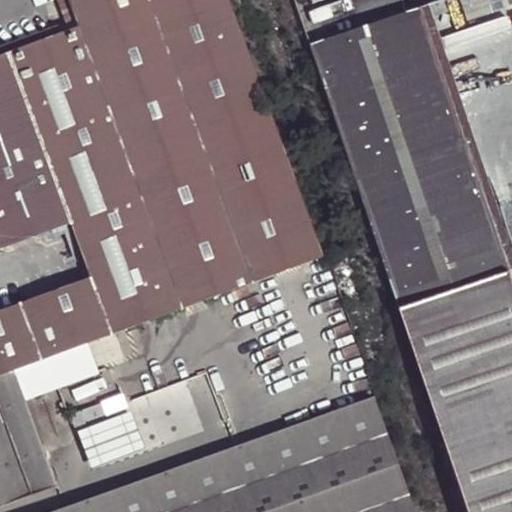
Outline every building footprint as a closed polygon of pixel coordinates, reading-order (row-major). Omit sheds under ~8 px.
[(323,258),(229,0),(69,0),(80,28),(0,56),(0,249),(49,232),(69,225),(89,279),(70,287),(46,295),(18,306),(0,312),(0,379),(14,374),(94,344),(323,258)] [(446,0),(432,4),(437,19),(467,8),(464,0),(446,0)] [(511,270),(511,241),(437,19),(432,4),(423,8),(511,270)] [(423,8),(311,45),(376,238),(400,309),(505,273),(511,270),(423,8)] [(69,225),(49,232),(70,287),(89,279),(69,225)] [(511,511),(511,292),(505,273),(400,309),(422,376),(468,511),(511,511)] [(14,297),(18,306),(46,295),(41,285),(14,297)] [(105,372),(94,344),(14,374),(26,403),(55,391),(105,372)] [(26,403),(14,374),(0,379),(0,511),(60,489),(34,425),(26,403)] [(63,414),(55,391),(26,403),(34,425),(63,414)] [(416,511),(374,394),(60,511),(416,511)]
